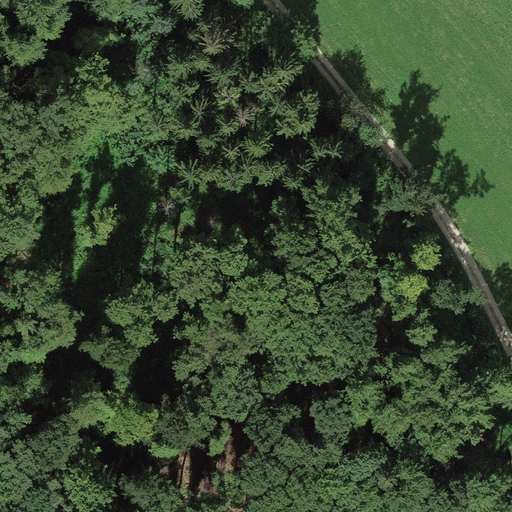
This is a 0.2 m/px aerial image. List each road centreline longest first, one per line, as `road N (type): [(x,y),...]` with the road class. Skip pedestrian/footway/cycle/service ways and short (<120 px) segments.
road 1 (track): [(511,375),(407,188),(259,0)]
road 2 (track): [(206,167),(222,84),(255,25),(272,16)]
